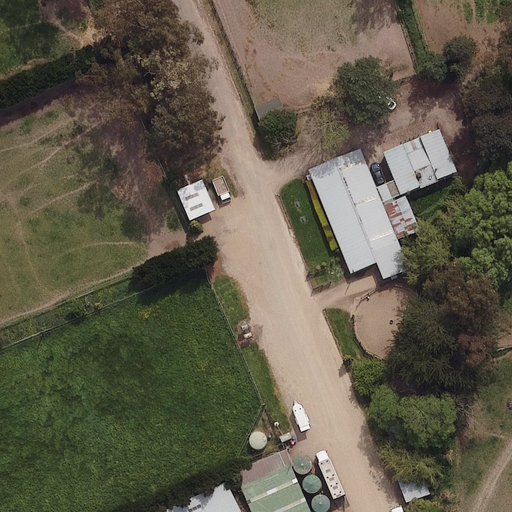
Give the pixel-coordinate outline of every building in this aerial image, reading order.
[(258,107),(256,108),(264,131),(289,122),(287,118),(281,99),(258,107)] [(421,233),(407,198),(459,177),(439,130),(382,153),(394,182),(377,189),(362,150),(311,171),(353,276),(379,265),(386,282),(411,272),(399,242),(421,233)] [(205,182),(179,193),(192,224),(219,213),(205,182)] [(313,511),(288,452),(237,473),(253,511),(313,511)] [(306,459),(302,460),(298,463),(296,466),(296,470),(298,474),(301,477),(305,478),(309,477),(313,475),(314,471),(315,467),(313,463),(310,460),(306,459)] [(316,480),(312,480),(308,483),(306,486),(306,491),(308,494),(311,497),(315,498),(319,497),(322,495),(324,491),(324,487),(323,483),(320,481),(316,480)] [(432,496),(427,481),(403,490),(409,505),(432,496)] [(165,511),(242,511),(228,482),(165,511)] [(325,499),(321,500),(318,502),(316,506),(316,510),(316,511),(333,511),(334,511),(334,506),(332,503),(329,500),(325,499)]
